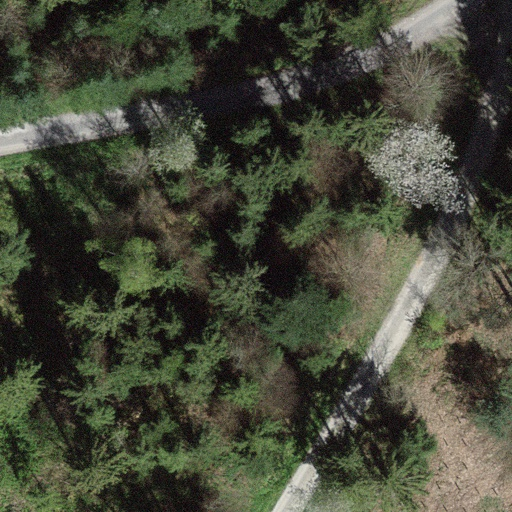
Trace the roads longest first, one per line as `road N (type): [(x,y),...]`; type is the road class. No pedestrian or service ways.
road 1 (track): [(511,30),(459,216),(281,511)]
road 2 (track): [(500,0),(337,72),(0,132)]
